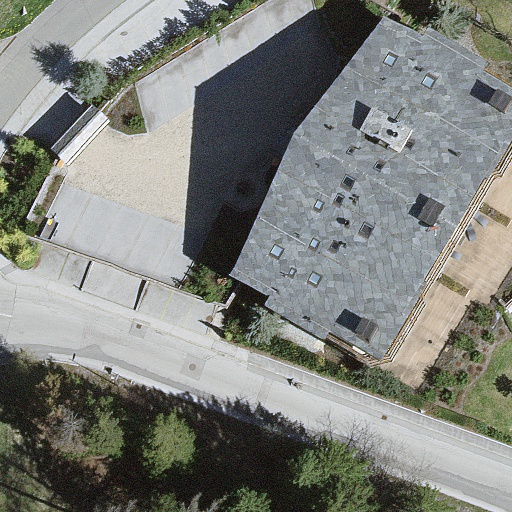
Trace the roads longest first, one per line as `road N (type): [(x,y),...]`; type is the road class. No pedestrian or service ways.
road 1 (residential): [(511,489),(0,312)]
road 2 (residential): [(92,0),(18,70),(0,98)]
